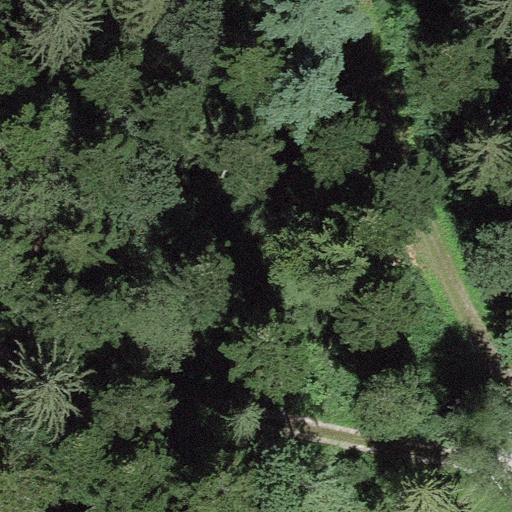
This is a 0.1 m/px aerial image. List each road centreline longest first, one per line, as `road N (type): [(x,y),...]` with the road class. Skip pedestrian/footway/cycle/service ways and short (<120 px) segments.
road 1 (track): [(0,350),(198,400),(511,440)]
road 2 (track): [(338,0),(394,165),(456,311),(511,393)]
